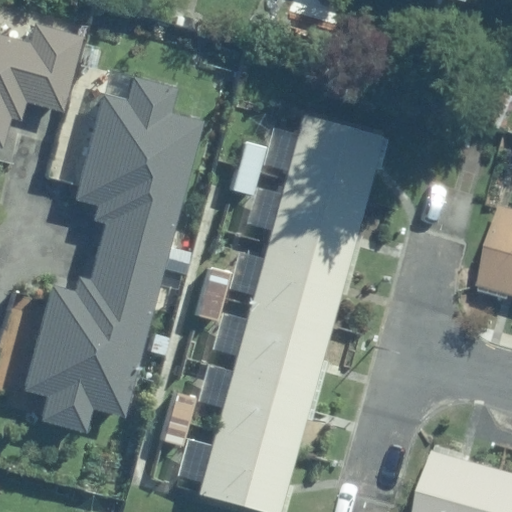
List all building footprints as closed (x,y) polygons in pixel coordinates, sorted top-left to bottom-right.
[(427,0),(459,9),(461,0),(427,0)] [(0,143),(5,124),(16,127),(20,111),(56,120),(78,40),(36,29),(31,47),(0,38),(0,143)] [(121,421),(195,132),(163,124),(171,93),(106,77),(74,205),(92,210),(89,224),(108,229),(94,285),(79,281),(75,298),(57,294),(31,394),(47,398),(41,425),(90,437),(95,415),(121,421)] [(271,511),(378,136),(295,113),(185,494),(252,511),(271,511)] [(511,209),(499,206),(476,295),(511,304),(511,209)] [(511,511),(511,474),(429,453),(415,511),(511,511)]
